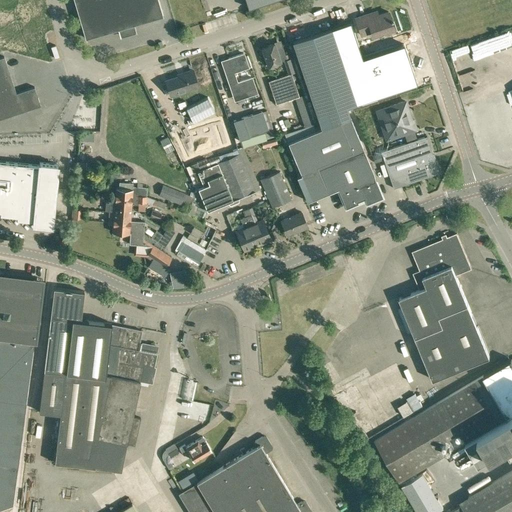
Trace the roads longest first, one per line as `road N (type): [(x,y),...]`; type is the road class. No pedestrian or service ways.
road 1 (unclassified): [(329,0),(110,73),(90,72),(73,58),(55,0)]
road 2 (secondary): [(246,281),(479,188)]
road 3 (secondary): [(219,291),(157,301),(78,267),(0,249)]
road 4 (unclassified): [(479,188),(414,0)]
road 5 (unclassified): [(284,370),(256,393),(246,281)]
road 6 (unknown): [(185,302),(156,441)]
